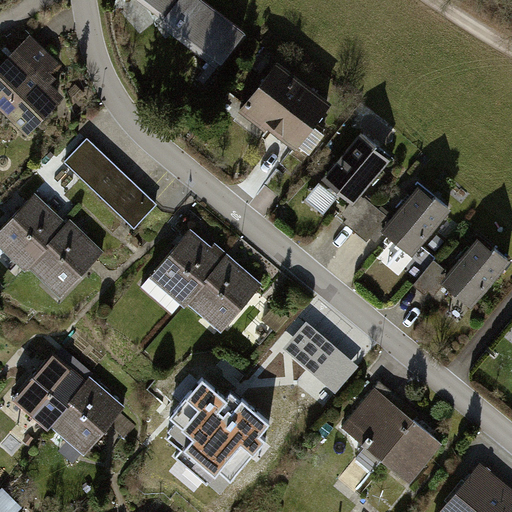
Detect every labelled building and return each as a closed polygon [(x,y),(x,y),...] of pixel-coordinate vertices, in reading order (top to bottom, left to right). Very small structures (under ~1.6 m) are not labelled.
[(216,0),(149,0),(230,60),(254,29),(216,0)] [(27,37),(0,69),(0,104),(35,134),(79,80),(27,37)] [(278,65),(245,107),(297,147),(329,104),(278,65)] [(90,136),(66,160),(131,225),(155,201),(90,136)] [(357,137),(325,177),(352,198),(384,158),(357,137)] [(416,185),(383,229),(411,250),(445,206),(416,185)] [(36,193),(0,230),(0,241),(26,266),(30,262),(68,223),(36,193)] [(68,223),(30,262),(62,293),(102,250),(70,220),(68,223)] [(185,304),(189,299),(224,258),(190,229),(151,274),(185,304)] [(475,235),(441,281),(471,303),(506,257),(475,235)] [(189,299),(223,329),(261,284),(227,255),(224,258),(189,299)] [(316,374),(337,349),(314,329),(293,354),(316,374)] [(337,349),(316,374),(336,391),(358,367),(337,349)] [(55,352),(15,398),(48,425),(52,421),(87,380),(55,352)] [(87,380),(52,421),(84,449),(123,406),(90,377),(87,380)] [(261,433),(270,422),(243,399),(241,401),(231,393),(226,398),(203,379),(171,416),(177,421),(169,432),(172,434),(168,438),(182,450),(175,457),(207,484),(218,471),(231,482),(267,439),(261,433)] [(383,386),(352,421),(419,478),(450,443),(383,386)] [(511,511),(511,487),(483,467),(451,511),(453,511),(511,511)] [(0,469),(0,511),(25,511),(34,503),(0,469)]
